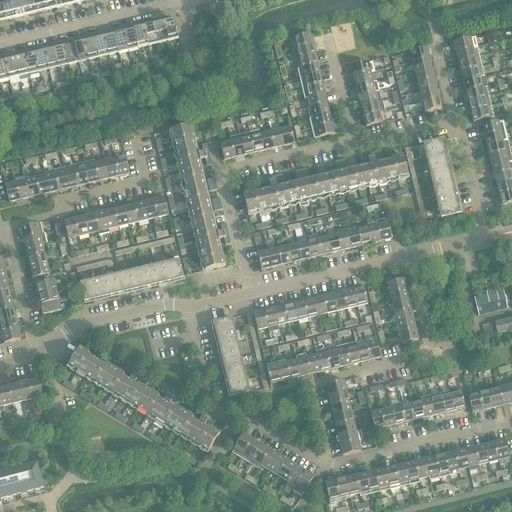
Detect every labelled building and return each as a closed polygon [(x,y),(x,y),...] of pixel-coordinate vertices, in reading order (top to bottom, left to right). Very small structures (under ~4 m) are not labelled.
[(11,0),(8,0),(1,2),(6,21),(16,19),(11,0)] [(21,0),(11,0),(16,19),(26,16),(21,0)] [(21,0),(26,16),(35,14),(32,0),(21,0)] [(42,0),(32,0),(35,14),(45,12),(42,0)] [(53,0),(42,0),(45,12),(55,9),(53,0)] [(63,0),(53,0),(55,9),(65,7),(63,0)] [(174,20),(164,23),(168,42),(178,39),(174,20)] [(164,23),(153,25),(158,44),(168,42),(164,23)] [(153,25),(144,27),(148,46),(158,44),(153,25)] [(144,27),(134,30),(138,49),(148,46),(144,27)] [(134,30),(124,32),(128,51),(138,49),(134,30)] [(124,32),(114,35),(118,53),(128,51),(124,32)] [(114,35),(104,37),(108,56),(118,53),(114,35)] [(310,35),(290,40),(293,50),(313,45),(310,35)] [(104,37),(94,39),(99,58),(108,56),(104,37)] [(475,37),(450,43),(452,51),(456,50),(456,53),(478,48),(475,37)] [(94,39),(84,42),(89,60),(99,58),(94,39)] [(84,42),(74,44),(79,63),(89,60),(84,42)] [(74,44),(64,46),(69,65),(79,63),(74,44)] [(313,45),(293,50),(295,60),(315,55),(313,45)] [(64,46),(54,49),(59,68),(69,65),(64,46)] [(478,48),(456,53),(459,63),(480,58),(478,48)] [(54,49),(44,51),(49,70),(59,68),(54,49)] [(411,53),(413,63),(429,59),(427,49),(411,53)] [(44,51),(34,53),(39,72),(49,70),(44,51)] [(40,76),(39,72),(34,53),(24,56),(30,79),(40,76)] [(315,55),(295,60),(297,70),(317,65),(315,55)] [(24,56),(14,58),(19,77),(20,81),(30,79),(24,56)] [(14,58),(5,61),(9,79),(19,77),(14,58)] [(480,58),(459,63),(461,73),(482,68),(480,58)] [(429,59),(413,63),(415,73),(432,69),(429,59)] [(5,61),(0,61),(0,81),(9,79),(5,61)] [(368,63),(352,67),(354,77),(370,74),(375,72),(372,62),(368,63)] [(317,65),(297,70),(300,80),(320,75),(317,65)] [(482,68),(461,73),(464,83),(485,78),(482,68)] [(415,73),(418,83),(434,79),(432,69),(415,73)] [(373,83),(370,74),(354,77),(357,87),(373,83)] [(320,75),(300,80),(302,90),(322,85),(320,75)] [(485,78),(464,83),(466,93),(487,88),(485,78)] [(418,83),(420,93),(436,89),(434,79),(418,83)] [(373,83),(357,87),(359,97),(379,92),(376,82),(373,83)] [(322,85),(302,90),(304,100),(308,99),(324,95),(322,85)] [(487,88),(466,93),(467,96),(463,97),(464,104),(468,103),(489,98),(487,88)] [(420,93),(423,103),(439,99),(436,89),(420,93)] [(379,92),(359,97),(361,107),(378,103),(381,103),(379,92)] [(324,95),(308,99),(311,109),(327,105),(324,95)] [(489,98),(468,103),(471,112),(492,107),(489,98)] [(439,99),(423,103),(425,114),(441,110),(439,99)] [(378,103),(361,107),(364,117),(380,113),(378,103)] [(311,109),(307,109),(309,119),(329,115),(327,105),(311,109)] [(492,107),(471,112),(473,123),(489,119),(494,118),(492,107)] [(380,113),(364,117),(366,127),(382,124),(380,113)] [(329,115),(309,119),(311,129),(331,125),(329,115)] [(503,122),(503,121),(498,123),(498,122),(482,126),(485,137),(506,132),(503,122)] [(331,125),(311,129),(314,140),(334,135),(331,125)] [(207,144),(201,146),(203,153),(198,154),(194,138),(195,138),(192,127),(172,132),(205,272),(226,267),(223,256),(222,256),(218,240),(223,238),(225,246),(230,245),(226,224),(220,225),(222,232),(217,234),(199,160),(205,159),(206,166),(212,165),(207,144)] [(280,131),(284,147),(295,144),(291,128),(280,131)] [(259,131),(249,133),(254,154),(264,152),(260,135),(260,136),(259,131)] [(280,131),(270,133),(274,149),(284,147),(280,131)] [(506,132),(485,137),(487,146),(508,142),(506,132)] [(249,133),(239,135),(244,156),(254,154),(249,133)] [(270,133),(260,135),(264,152),(274,149),(270,133)] [(239,135),(229,138),(231,143),(234,159),(244,156),(239,135)] [(423,145),(429,170),(448,165),(442,140),(423,145)] [(508,142),(487,146),(489,156),(510,151),(508,142)] [(231,143),(220,145),(224,161),(234,159),(231,143)] [(511,158),(510,151),(489,156),(492,166),(511,161),(511,158)] [(375,159),(382,157),(381,152),(360,157),(361,162),(369,160),(370,165),(286,185),(277,187),(277,188),(276,182),(283,181),(282,175),(261,180),(262,185),(269,184),(271,189),(254,193),(254,192),(243,195),(248,215),(408,177),(403,157),(392,159),(392,160),(376,164),(375,159)] [(115,160),(119,177),(129,175),(124,153),(114,156),(115,160)] [(115,160),(105,162),(109,180),(119,177),(115,160)] [(346,160),(335,163),(337,171),(348,168),(346,160)] [(99,182),(95,164),(94,161),(84,163),(89,184),(99,182)] [(511,161),(492,166),(494,176),(511,171),(511,161)] [(105,162),(95,164),(99,182),(109,180),(105,162)] [(84,163),(74,165),(79,187),(89,184),(84,163)] [(74,165),(64,168),(69,189),(79,187),(74,165)] [(325,165),(317,167),(319,175),(327,173),(325,165)] [(448,165),(429,170),(435,195),(454,190),(448,165)] [(64,168),(54,170),(59,192),(69,189),(64,168)] [(307,169),(295,172),(297,180),(309,177),(307,169)] [(54,170),(44,172),(45,176),(49,194),(59,192),(54,170)] [(511,171),(494,176),(496,186),(511,182),(511,171)] [(45,176),(35,179),(40,196),(49,194),(45,176)] [(24,177),(15,179),(16,183),(15,183),(20,201),(30,199),(25,181),(24,177)] [(35,179),(25,181),(30,199),(40,196),(35,179)] [(215,179),(207,181),(209,192),(218,190),(215,179)] [(511,182),(496,186),(499,196),(511,192),(511,182)] [(15,183),(5,186),(9,204),(20,201),(15,183)] [(454,190),(435,195),(441,220),(460,215),(454,190)] [(499,199),(495,200),(497,207),(511,204),(511,192),(499,196),(499,199)] [(154,201),(158,219),(169,216),(164,198),(154,201)] [(220,199),(211,201),(214,212),(222,210),(220,199)] [(154,219),(155,222),(154,222),(155,229),(154,229),(157,239),(163,238),(161,233),(158,219),(154,201),(144,203),(148,221),(154,219)] [(144,203),(134,205),(138,223),(148,221),(144,203)] [(134,205),(124,208),(128,226),(138,223),(134,205)] [(124,208),(114,210),(118,228),(128,226),(124,208)] [(114,210),(104,213),(108,230),(118,228),(114,210)] [(104,213),(94,215),(99,233),(98,233),(99,237),(109,234),(108,230),(104,213)] [(94,215),(84,217),(89,235),(98,233),(99,233),(94,215)] [(84,217),(74,220),(79,237),(89,235),(84,217)] [(74,220),(64,222),(68,240),(79,237),(74,220)] [(376,222),(366,225),(371,245),(381,242),(377,226),(376,222)] [(41,224),(21,228),(24,239),(44,234),(41,224)] [(377,226),(381,242),(392,240),(388,224),(377,226)] [(356,227),(357,231),(361,247),(371,245),(366,225),(356,227)] [(351,249),(347,233),(346,229),(336,232),(337,236),(341,252),(351,249)] [(357,231),(347,233),(351,249),(361,247),(357,231)] [(44,234),(24,239),(26,249),(42,245),(47,244),(45,234),(44,234)] [(316,235),(307,238),(308,243),(312,259),(321,256),(318,240),(316,235)] [(337,236),(328,238),(331,254),(341,252),(337,236)] [(328,238),(318,240),(321,256),(331,254),(328,238)] [(308,243),(298,245),(302,261),(312,259),(308,243)] [(42,245),(26,249),(28,259),(45,255),(42,245)] [(298,245),(288,247),(292,264),(302,261),(298,245)] [(288,247),(278,250),(282,266),(292,264),(288,247)] [(278,250),(268,252),(272,268),(282,266),(278,250)] [(268,252),(257,255),(261,271),(272,268),(268,252)] [(45,255),(28,259),(31,269),(47,265),(45,255)] [(179,261),(154,267),(159,285),(184,280),(179,261)] [(47,265),(31,269),(33,279),(49,275),(47,265)] [(154,267),(130,272),(134,291),(159,285),(154,267)] [(130,272),(105,278),(109,297),(134,291),(130,272)] [(39,284),(35,285),(38,295),(57,291),(55,280),(51,281),(50,277),(38,280),(39,284)] [(105,278),(80,284),(84,303),(109,297),(105,278)] [(6,280),(0,281),(0,292),(9,290),(6,280)] [(404,280),(387,284),(390,295),(406,291),(404,280)] [(353,291),(357,307),(368,305),(364,289),(353,291)] [(9,290),(0,292),(0,302),(11,300),(9,290)] [(57,291),(38,295),(40,305),(59,301),(57,291)] [(353,291),(343,293),(347,310),(357,307),(353,291)] [(406,291),(390,295),(392,304),(408,301),(406,291)] [(508,310),(506,305),(511,303),(511,294),(504,297),(503,291),(474,298),(478,317),(508,310)] [(343,293),(333,296),(337,312),(347,310),(343,293)] [(333,296),(324,298),(327,314),(337,312),(333,296)] [(324,298),(314,300),(317,317),(327,314),(324,298)] [(11,300),(0,302),(0,313),(14,310),(11,300)] [(314,300),(304,303),(308,319),(317,317),(314,300)] [(59,301),(40,305),(42,316),(62,311),(59,301)] [(408,301),(392,304),(395,314),(411,311),(408,301)] [(304,303),(294,305),(298,321),(308,319),(304,303)] [(294,305),(284,307),(288,324),(298,321),(294,305)] [(284,307),(274,310),(278,326),(288,324),(284,307)] [(0,323),(16,320),(14,310),(0,313),(0,323)] [(274,310),(264,312),(268,328),(278,326),(274,310)] [(411,311),(395,314),(397,324),(413,320),(411,311)] [(264,312),(253,315),(257,331),(268,328),(264,312)] [(497,335),(511,331),(511,318),(482,326),(485,340),(497,337),(497,335)] [(213,323),(219,348),(238,344),(232,319),(213,323)] [(16,320),(0,323),(0,324),(2,334),(18,330),(16,320)] [(397,324),(399,331),(396,332),(397,334),(399,334),(416,330),(413,320),(397,324)] [(18,330),(2,334),(5,344),(21,340),(18,330)] [(416,330),(399,334),(402,345),(418,341),(416,330)] [(355,342),(345,345),(350,366),(360,363),(356,347),(355,342)] [(366,345),(370,361),(380,358),(377,342),(366,345)] [(244,369),(238,344),(219,348),(225,373),(244,369)] [(80,348),(69,366),(104,387),(115,370),(107,365),(107,366),(105,365),(106,364),(100,361),(103,357),(109,361),(112,356),(94,345),(91,350),(97,354),(95,357),(89,354),(89,355),(87,354),(88,353),(80,348)] [(345,345),(335,347),(340,368),(350,366),(345,345)] [(366,345),(356,347),(360,363),(370,361),(366,345)] [(335,347),(325,349),(330,370),(340,368),(335,347)] [(325,349),(315,352),(316,357),(320,373),(330,370),(325,349)] [(305,354),(296,357),(297,361),(300,377),(310,375),(307,359),(305,354)] [(316,357),(307,359),(310,375),(320,373),(316,357)] [(276,361),(277,366),(281,382),(291,380),(287,364),(286,359),(276,361)] [(265,364),(266,368),(270,385),(281,382),(277,366),(276,361),(265,364)] [(287,364),(291,380),(300,377),(297,361),(287,364)] [(126,371),(132,375),(130,379),(124,375),(124,376),(122,375),(123,375),(115,370),(104,387),(139,409),(150,391),(142,386),(142,387),(140,386),(140,385),(135,382),(137,378),(144,382),(146,378),(128,366),(126,371)] [(250,394),(244,369),(225,373),(231,398),(250,394)] [(39,380),(28,382),(32,400),(43,397),(39,380)] [(344,381),(326,386),(329,396),(346,392),(344,381)] [(28,382),(18,385),(22,402),(32,400),(28,382)] [(511,404),(511,402),(508,387),(507,383),(497,385),(498,389),(502,407),(511,404)] [(18,385),(8,387),(13,405),(22,402),(18,385)] [(8,387),(0,389),(0,395),(3,407),(13,405),(8,387)] [(157,396),(150,391),(139,409),(174,431),(185,413),(177,408),(176,408),(175,407),(170,404),(172,400),(178,404),(181,399),(163,388),(160,392),(167,396),(164,400),(159,397),(158,397),(157,396)] [(460,389),(449,391),(450,395),(454,411),(465,409),(460,389)] [(498,389),(488,391),(493,409),(502,407),(498,389)] [(440,394),(441,398),(444,414),(454,411),(450,395),(449,391),(440,394)] [(483,411),(478,394),(478,391),(467,393),(472,414),(483,411)] [(488,391),(478,394),(483,411),(493,409),(488,391)] [(346,392),(329,396),(331,406),(349,402),(346,392)] [(440,394),(430,396),(434,416),(444,414),(441,398),(440,394)] [(430,396),(420,398),(421,402),(424,418),(434,416),(430,396)] [(349,402),(331,406),(333,416),(351,412),(349,402)] [(421,402),(411,405),(415,421),(424,418),(421,402)] [(400,403),(390,405),(391,409),(395,426),(405,423),(401,407),(400,403)] [(415,421),(411,405),(401,407),(405,423),(415,421)] [(193,419),(192,418),(192,417),(185,413),(174,431),(209,452),(220,434),(211,429),(211,430),(209,429),(210,428),(204,425),(207,421),(213,425),(216,420),(198,409),(195,414),(201,418),(199,422),(193,418),(193,419)] [(391,409),(381,412),(385,428),(395,426),(391,409)] [(351,412),(333,416),(336,426),(353,422),(351,412)] [(381,412),(370,414),(374,430),(385,428),(381,412)] [(353,422),(336,426),(338,436),(356,432),(353,422)] [(356,432),(338,436),(340,446),(358,442),(362,441),(360,431),(356,432)] [(243,434),(234,450),(232,453),(241,459),(243,455),(252,440),(243,434)] [(252,440),(243,455),(241,459),(249,464),(261,445),(252,440)] [(494,443),(498,461),(499,465),(510,463),(504,441),(494,443)] [(358,442),(340,446),(343,456),(361,452),(358,442)] [(494,443),(484,446),(488,464),(498,461),(494,443)] [(261,445),(249,464),(258,469),(260,466),(270,450),(261,445)] [(484,446),(474,448),(478,466),(488,464),(484,446)] [(474,448),(464,451),(468,468),(478,466),(474,448)] [(270,450),(260,466),(269,471),(278,456),(270,450)] [(464,451),(454,453),(459,471),(468,468),(464,451)] [(454,453),(444,455),(449,476),(459,474),(459,471),(454,453)] [(444,455),(434,458),(439,478),(449,476),(444,455)] [(278,456),(269,471),(278,477),(287,461),(278,456)] [(434,458),(425,460),(429,478),(429,481),(439,478),(434,458)] [(425,460),(415,462),(419,480),(429,478),(425,460)] [(287,461),(278,477),(286,482),(296,467),(287,461)] [(420,483),(419,480),(415,462),(405,465),(410,485),(420,483)] [(405,465),(395,467),(400,488),(410,485),(405,465)] [(37,467),(0,476),(0,503),(1,504),(0,501),(0,499),(43,488),(37,467)] [(296,467),(286,482),(295,487),(304,472),(296,467)] [(395,467),(385,469),(390,490),(400,488),(395,467)] [(385,469),(375,472),(380,493),(390,490),(385,469)] [(301,497),(300,498),(301,498),(314,478),(304,472),(295,487),(292,492),(301,497)] [(375,472),(365,474),(370,495),(380,493),(375,472)] [(365,474),(355,476),(359,494),(360,497),(370,495),(365,474)] [(350,496),(359,494),(355,476),(345,479),(349,496),(350,496)] [(339,499),(340,501),(350,499),(350,496),(349,496),(345,479),(335,481),(339,499)] [(339,499),(335,481),(325,484),(330,505),(330,504),(340,502),(340,503),(341,502),(340,501),(339,499)]
